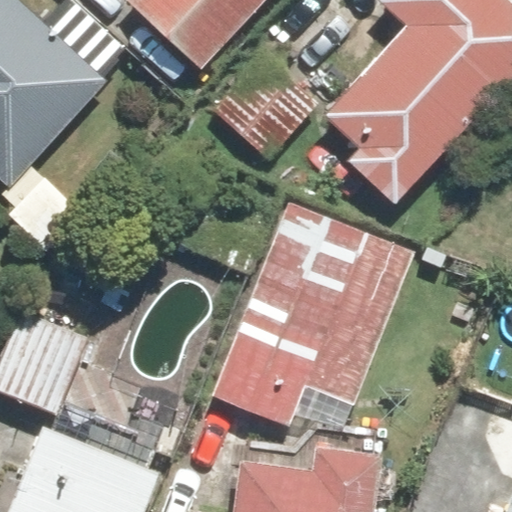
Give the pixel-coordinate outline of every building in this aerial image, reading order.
[(0,0),(0,171),(14,185),(112,80),(103,71),(131,42),(86,0),(61,0),(46,16),(28,0),(0,0)] [(129,0),(208,65),(261,0),(129,0)] [(511,0),(383,0),(404,19),(329,101),(364,133),(350,148),(401,195),(511,73),(511,0)] [(271,153),(317,97),(265,54),(219,110),(271,153)] [(82,208),(49,171),(9,207),(42,244),(82,208)] [(289,197),(215,389),(291,419),(306,380),(355,399),(414,246),(289,197)] [(193,206),(178,243),(241,268),(256,231),(193,206)] [(0,389),(66,406),(85,326),(18,310),(0,383),(0,389)] [(142,511),(162,461),(44,417),(8,511),(142,511)] [(375,511),(381,451),(298,443),(297,458),(240,453),(235,511),(204,511),(186,510),(185,511),(375,511)]
